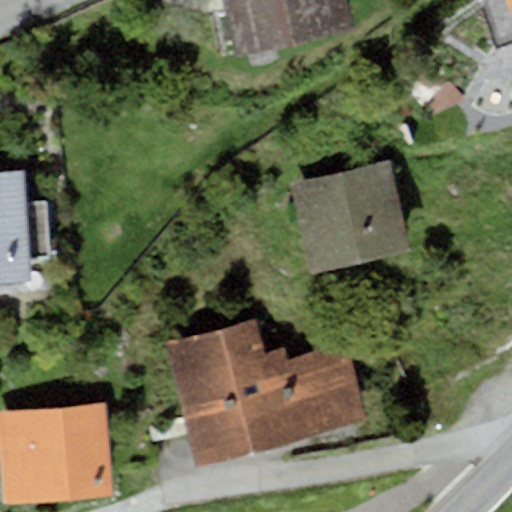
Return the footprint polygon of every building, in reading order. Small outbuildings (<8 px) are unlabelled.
[(348,0),(221,0),(235,62),(356,36),(348,0)] [(390,162),(290,185),(311,274),(410,251),(390,162)] [(26,170),(0,172),(0,285),(34,283),(33,261),(52,260),(48,203),(28,204),(26,170)] [(256,319),(168,342),(199,465),(366,422),(346,345),(289,360),(286,347),(265,353),(256,319)] [(107,404),(0,414),(0,447),(6,508),(115,498),(107,404)]
